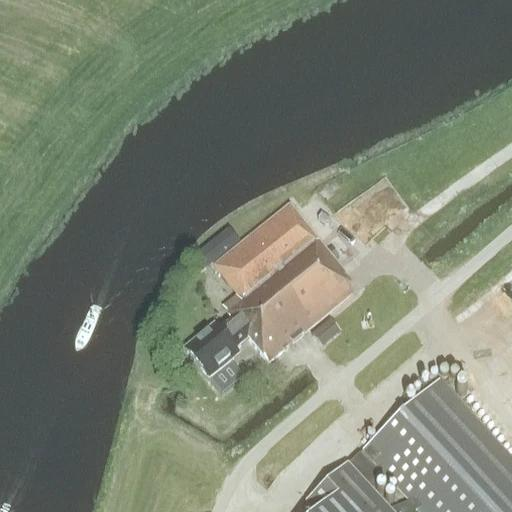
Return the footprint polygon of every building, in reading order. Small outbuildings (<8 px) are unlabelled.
[(229,317),(228,318),(232,322),(218,333),(214,328),(185,353),(210,383),(239,358),(235,353),(249,342),(268,366),(355,293),(344,279),(346,277),(289,208),(214,270),(237,299),(223,311),(229,317)] [(189,264),(200,278),(240,245),(229,232),(189,264)] [(311,333),(323,348),(342,332),(330,317),(311,333)] [(364,453),(359,458),(369,468),(374,464),(412,505),(417,511),(511,511),(511,463),(439,384),(363,452),(364,453)] [(311,511),(417,511),(412,505),(392,511),(387,511),(371,494),(383,484),(369,468),(359,458),(359,457),(306,506),(311,511)]
